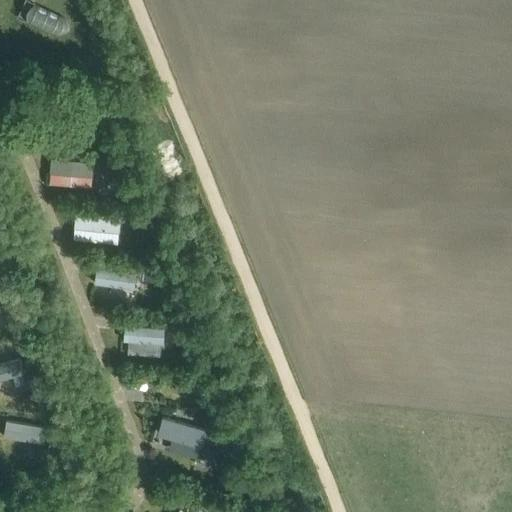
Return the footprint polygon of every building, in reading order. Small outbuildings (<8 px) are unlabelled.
[(72,19),(26,0),(24,0),(17,17),(65,37),(72,19)] [(94,176),(95,161),(54,157),(53,172),(94,176)] [(144,204),(144,213),(157,212),(157,203),(144,204)] [(121,213),(74,210),(72,230),(120,233),(121,213)] [(133,287),(135,272),(96,266),(93,282),(133,287)] [(124,324),(122,339),(163,342),(164,327),(124,324)] [(161,415),(156,433),(201,446),(206,428),(161,415)] [(6,419),(4,434),(45,440),(48,425),(6,419)] [(55,438),(57,428),(50,427),(48,437),(55,438)]
